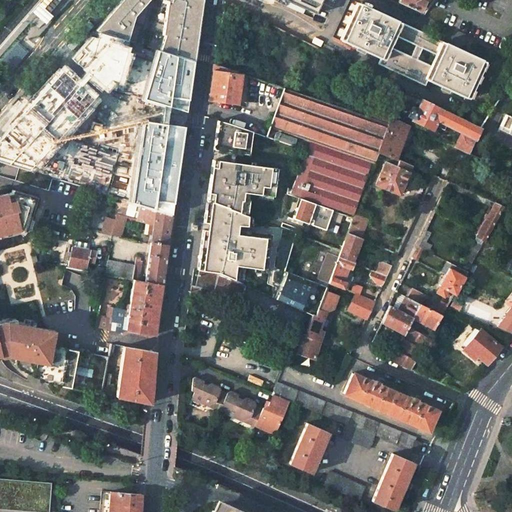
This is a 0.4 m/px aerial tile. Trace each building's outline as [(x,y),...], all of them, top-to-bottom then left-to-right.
[(42,0),(31,13),(44,24),(51,16),(49,14),(43,8),(50,0),(42,0)] [(49,14),(61,1),(59,0),(50,0),(43,8),(49,14)] [(123,40),(127,41),(131,27),(130,27),(133,19),(149,0),(162,0),(165,1),(160,35),(163,35),(159,51),(174,56),(192,61),(195,46),(199,14),(201,0),(123,0),(95,32),(99,33),(114,37),(123,40)] [(263,0),(309,18),(315,0),(251,0),(257,2),(258,0),(263,0)] [(396,0),(395,3),(428,18),(437,0),(396,0)] [(468,98),(485,61),(363,4),(345,42),(364,50),(383,59),(381,64),(427,86),(430,80),(449,89),(468,98)] [(123,40),(99,33),(98,39),(91,37),(72,58),(108,94),(117,84),(124,87),(135,54),(131,53),(132,48),(122,45),(123,40)] [(25,53),(16,45),(0,63),(0,71),(5,75),(25,53)] [(184,118),(192,61),(159,51),(144,102),(163,108),(162,115),(161,127),(142,124),(131,202),(139,205),(154,210),(169,214),(184,118)] [(103,99),(66,65),(0,139),(0,160),(36,172),(103,99)] [(216,65),(212,65),(210,83),(207,102),(237,105),(241,73),(216,65)] [(389,121),(285,88),(273,127),(312,140),(321,144),(299,194),(352,213),(372,161),(375,160),(378,151),(377,150),(389,121)] [(481,127),(422,98),(417,107),(412,105),(410,110),(408,115),(412,116),(411,120),(432,128),(435,123),(445,127),(447,124),(461,130),(454,146),(457,147),(469,153),(479,132),(481,127)] [(511,110),(510,115),(503,112),(498,123),(511,129),(511,110)] [(409,121),(392,114),(389,121),(377,150),(378,151),(387,155),(395,159),(408,124),(409,121)] [(232,151),(242,152),(243,145),(248,146),(250,130),(224,122),(215,120),(214,130),(212,149),(229,151),(232,151)] [(321,144),(312,140),(308,149),(291,189),(290,191),(299,194),(321,144)] [(454,146),(445,141),(441,151),(453,156),(457,147),(454,146)] [(395,159),(387,155),(375,183),(399,193),(409,170),(396,164),(397,160),(395,159)] [(215,169),(210,168),(208,184),(207,192),(212,193),(211,201),(210,201),(207,222),(237,224),(246,225),(246,214),(240,212),(241,198),(242,191),(258,193),(266,194),(267,182),(274,183),(276,167),(231,161),(228,161),(216,159),(215,169)] [(410,165),(397,160),(396,164),(409,170),(410,165)] [(266,194),(258,193),(258,197),(272,199),(274,183),(267,182),(266,194)] [(291,189),(277,185),(276,189),(289,193),(290,191),(291,189)] [(10,193),(0,195),(0,230),(9,229),(9,230),(16,228),(16,225),(25,223),(34,198),(10,191),(10,193)] [(212,193),(207,192),(203,222),(207,222),(210,201),(211,201),(212,193)] [(302,220),(307,222),(309,217),(312,218),(311,223),(325,228),(332,208),(299,196),(292,217),(302,220)] [(248,199),(241,198),(240,212),(246,214),(248,199)] [(503,207),(494,203),(490,212),(487,211),(481,222),(483,223),(474,239),(482,243),(503,207)] [(154,210),(139,205),(137,217),(134,216),(133,219),(152,225),(154,210)] [(169,214),(154,210),(152,225),(150,242),(165,244),(168,228),(169,214)] [(365,218),(353,213),(353,215),(345,235),(356,239),(365,218)] [(121,237),(127,217),(118,214),(116,221),(112,235),(121,237)] [(112,235),(116,221),(107,218),(103,232),(112,235)] [(236,233),(237,224),(207,222),(206,230),(236,233)] [(202,271),(206,230),(202,230),(200,251),(198,271),(202,271)] [(206,230),(202,271),(218,273),(232,279),(233,270),(241,271),(242,265),(254,267),(256,267),(257,263),(267,264),(270,237),(236,233),(206,230)] [(427,234),(422,231),(414,247),(420,250),(426,253),(429,246),(423,243),(427,234)] [(356,239),(345,235),(336,258),(348,263),(357,239),(356,239)] [(288,266),(293,239),(281,238),(278,265),(288,266)] [(165,244),(150,242),(145,282),(160,285),(164,255),(165,244)] [(479,248),(474,245),(460,270),(465,273),(479,248)] [(75,247),(69,246),(67,260),(66,266),(85,270),(86,263),(92,265),(94,251),(83,249),(75,247)] [(420,250),(414,247),(409,259),(415,261),(420,250)] [(134,266),(107,261),(104,274),(132,279),(139,281),(141,262),(139,262),(139,258),(135,258),(134,266)] [(348,263),(336,258),(325,284),(329,286),(340,290),(350,264),(348,263)] [(450,265),(445,262),(439,273),(445,275),(450,265)] [(256,267),(254,267),(254,270),(266,272),(267,264),(257,263),(256,267)] [(389,268),(377,263),(373,273),(384,277),(389,268)] [(460,270),(450,265),(445,275),(439,287),(441,288),(439,294),(444,296),(447,291),(453,294),(465,273),(460,270)] [(198,271),(193,270),(191,286),(201,289),(218,296),(235,302),(238,281),(232,279),(218,273),(202,271),(198,271)] [(233,270),(232,279),(238,281),(240,282),(241,271),(233,270)] [(373,273),(368,271),(366,275),(373,285),(380,287),(384,277),(373,273)] [(324,289),(324,287),(287,273),(280,288),(281,288),(280,291),(279,291),(277,295),(274,293),(273,297),(304,311),(309,313),(313,315),(322,293),(324,289)] [(110,318),(98,316),(95,328),(121,333),(125,330),(153,335),(157,310),(160,285),(145,282),(139,281),(132,279),(128,305),(125,304),(124,310),(111,308),(110,318)] [(362,287),(351,283),(348,293),(352,294),(359,296),(362,287)] [(424,297),(410,290),(406,299),(416,304),(420,306),(424,297)] [(318,332),(324,313),(329,315),(330,310),(335,297),(322,293),(313,315),(309,313),(302,336),(301,336),(295,354),(312,360),(321,333),(318,332)] [(359,296),(352,294),(344,312),(364,321),(373,302),(369,300),(359,296)] [(200,297),(189,295),(188,302),(199,304),(200,297)] [(406,299),(398,295),(392,307),(410,317),(416,304),(406,299)] [(447,305),(440,301),(434,313),(440,316),(447,305)] [(460,307),(452,303),(449,309),(457,313),(460,307)] [(420,306),(416,304),(410,317),(409,318),(432,331),(440,316),(434,313),(420,306)] [(392,307),(388,305),(373,336),(381,340),(395,348),(406,325),(409,318),(410,317),(392,307)] [(511,306),(505,315),(507,316),(498,327),(511,333),(511,331),(511,306)] [(0,351),(1,355),(5,354),(8,353),(17,355),(16,363),(45,382),(48,383),(62,386),(100,394),(101,391),(105,372),(109,356),(51,344),(53,336),(48,335),(49,329),(17,322),(15,323),(8,324),(7,320),(0,321),(0,351)] [(428,337),(406,325),(395,348),(388,360),(409,369),(428,337)] [(499,348),(478,331),(461,351),(472,361),(475,358),(480,362),(484,365),(499,348)] [(381,340),(373,336),(368,348),(370,353),(384,359),(385,356),(384,354),(385,353),(377,349),(381,340)] [(153,352),(123,347),(115,397),(148,403),(150,378),(153,352)] [(111,373),(105,372),(101,391),(107,393),(111,373)] [(392,393),(350,374),(340,394),(425,432),(434,412),(392,393)] [(449,378),(442,374),(436,381),(444,385),(449,378)] [(331,378),(325,376),(323,381),(329,384),(331,378)] [(204,383),(197,380),(192,380),(191,391),(194,393),(191,400),(207,407),(216,403),(220,405),(222,406),(227,394),(222,392),(221,389),(214,386),(208,388),(203,387),(204,383)] [(415,440),(276,383),(272,396),(277,398),(288,402),(298,405),(345,425),(374,437),(417,454),(421,445),(415,440)] [(240,396),(232,393),(227,394),(222,406),(220,405),(217,412),(240,422),(250,418),(257,421),(262,409),(256,407),(256,402),(247,399),(243,401),(239,400),(240,396)] [(288,402),(277,398),(274,404),(271,403),(268,408),(262,409),(257,421),(253,428),(266,433),(277,429),(288,402)] [(220,405),(216,403),(207,407),(217,412),(220,405)] [(250,418),(240,422),(253,428),(257,421),(250,418)] [(326,434),(306,425),(288,465),(309,474),(326,434)] [(374,437),(345,425),(339,439),(368,451),(374,437)] [(273,437),(277,429),(266,433),(273,437)] [(412,465),(391,456),(370,502),(391,511),(401,488),(412,465)] [(363,488),(328,473),(322,486),(357,502),(363,488)] [(0,478),(0,509),(31,511),(48,511),(51,483),(0,478)] [(138,511),(139,495),(108,493),(107,511),(138,511)]
